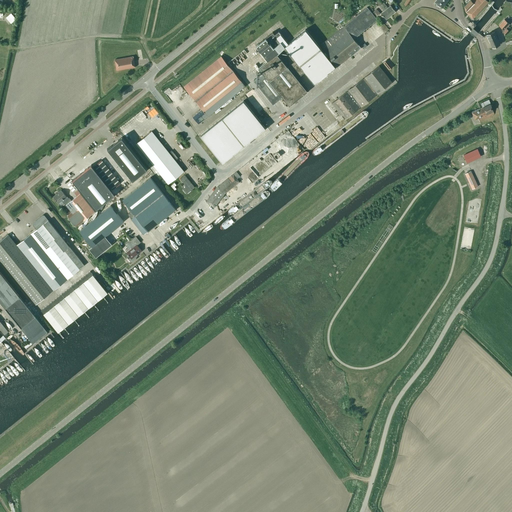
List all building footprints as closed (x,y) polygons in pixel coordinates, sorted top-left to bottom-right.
[(488,1),(486,0),(469,0),(464,6),(465,12),(473,18),(488,1)] [(382,4),(391,15),(395,11),(390,5),(387,7),(383,2),(382,4)] [(386,19),(391,15),(382,4),(380,5),(384,10),(381,13),(386,19)] [(380,13),(376,9),(373,5),(371,8),(371,9),(370,10),(372,13),(372,12),(376,16),(378,15),(380,13)] [(367,7),(345,26),(354,38),(377,20),(367,7)] [(11,13),(6,17),(11,24),(16,20),(11,13)] [(498,25),(504,30),(509,24),(504,19),(498,25)] [(263,72),(254,80),(273,103),(282,96),(289,105),(307,91),(297,78),(304,72),(314,84),(335,67),(327,57),(329,56),(337,66),(361,47),(353,38),(344,25),(320,45),(325,51),(324,53),(305,29),(288,43),(278,31),(274,34),(272,32),(256,45),(267,60),(258,67),(263,72)] [(489,41),(497,38),(494,31),(487,34),(489,41)] [(497,38),(489,41),(492,47),(499,44),(497,38)] [(135,67),(133,56),(114,59),(116,70),(135,67)] [(198,124),(245,86),(221,56),(184,86),(202,108),(192,116),(198,124)] [(392,67),(386,60),(383,62),(389,69),(392,67)] [(392,82),(379,65),(364,77),(365,77),(363,79),(350,89),(345,93),(332,104),(346,120),(360,108),(359,108),(361,106),(361,107),(376,95),(375,95),(377,93),(377,94),(392,82)] [(250,140),(266,127),(244,100),(201,134),(223,162),(250,140)] [(494,114),(490,103),(489,100),(481,103),(482,107),(479,108),(471,112),(475,119),(478,118),(479,121),(494,114)] [(184,171),(152,131),(136,143),(168,183),(184,171)] [(122,136),(106,149),(131,180),(147,167),(122,136)] [(482,154),(488,148),(484,143),(477,149),(482,154)] [(477,149),(463,155),(467,162),(480,156),(477,149)] [(124,182),(105,158),(97,165),(116,188),(124,182)] [(114,194),(91,165),(72,180),(95,209),(114,194)] [(217,186),(206,201),(214,207),(216,204),(224,194),(239,181),(237,178),(240,176),(236,171),(217,186)] [(470,172),(464,174),(471,190),(477,187),(470,172)] [(186,193),(194,187),(185,174),(180,178),(186,185),(182,188),(186,193)] [(175,209),(150,177),(123,199),(131,210),(128,214),(143,234),(175,209)] [(67,198),(61,190),(53,196),(58,203),(61,200),(64,204),(66,204),(67,203),(73,211),(67,216),(76,226),(84,220),(94,212),(89,205),(88,205),(78,194),(71,200),(69,198),(67,198)] [(92,246),(123,221),(111,205),(79,230),(92,246)] [(36,229),(31,233),(68,279),(79,269),(84,265),(68,245),(69,244),(66,241),(65,242),(60,235),(59,235),(44,216),(42,216),(33,223),(33,225),(36,229)] [(16,245),(53,291),(68,279),(31,233),(16,245)] [(0,260),(35,305),(53,291),(16,245),(7,234),(0,240),(0,260)] [(89,249),(96,257),(111,244),(105,236),(89,249)] [(128,243),(125,245),(129,250),(126,252),(128,254),(127,255),(126,257),(130,261),(132,262),(136,259),(136,257),(137,256),(137,254),(141,251),(137,245),(140,242),(135,236),(131,240),(135,245),(132,248),(128,243)] [(104,289),(90,271),(41,311),(58,332),(107,292),(104,289)] [(0,301),(5,308),(19,296),(0,272),(0,301)] [(19,296),(5,308),(21,328),(33,343),(47,331),(35,316),(19,296)] [(9,330),(0,319),(0,329),(4,334),(9,330)]
